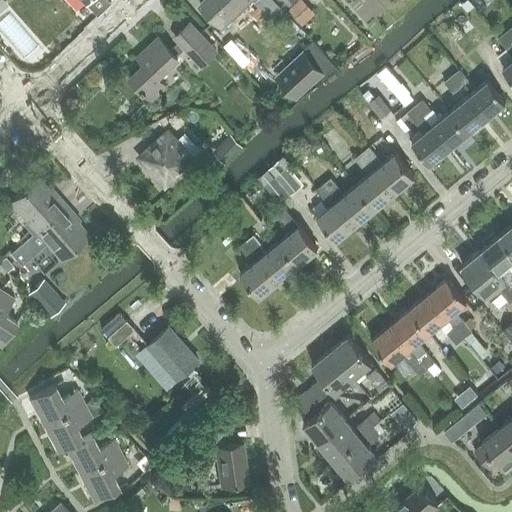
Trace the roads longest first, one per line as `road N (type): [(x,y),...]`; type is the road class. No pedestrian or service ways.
road 1 (residential): [(264,363),(26,105)]
road 2 (residential): [(511,163),(264,363)]
road 3 (residential): [(26,105),(135,0)]
road 4 (residential): [(288,511),(264,363)]
